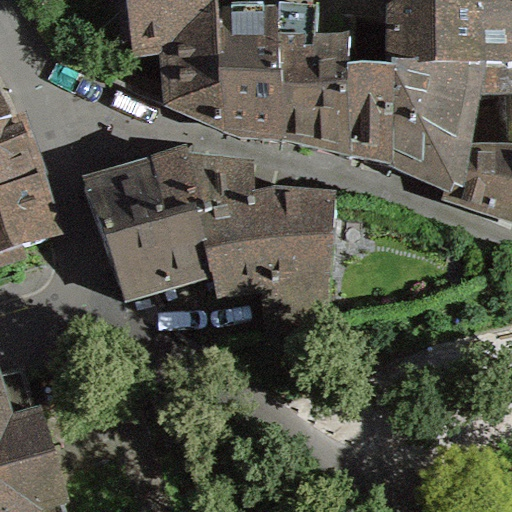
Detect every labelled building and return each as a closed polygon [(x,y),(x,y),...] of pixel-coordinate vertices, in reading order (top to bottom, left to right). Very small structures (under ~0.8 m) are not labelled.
[(124,0),(132,56),(167,53),(171,108),(188,116),(227,133),(218,27),(213,0),(124,0)] [(511,0),(393,0),(397,14),(397,15),(475,6),(475,8),(511,6),(511,0)] [(395,81),(504,70),(511,69),(511,6),(475,8),(475,6),(397,15),(396,28),(391,28),(390,45),(391,52),(391,81),(395,81)] [(271,26),(218,27),(227,133),(242,139),(250,140),(283,141),(285,142),(282,9),(272,9),(271,26)] [(282,9),(285,142),(294,144),(350,159),(346,74),(350,75),(350,46),(316,44),(318,11),(282,9)] [(454,157),(464,104),(508,93),(504,70),(395,81),(391,167),(411,176),(444,191),(446,192),(454,157)] [(350,79),(350,75),(346,74),(350,159),(361,161),(387,166),(391,167),(395,81),(391,81),(390,82),(350,79)] [(0,255),(54,238),(17,120),(0,124),(0,255)] [(511,156),(511,157),(467,157),(454,157),(446,192),(444,191),(443,198),(468,208),(511,223),(511,156)] [(197,218),(199,226),(252,212),(252,209),(250,177),(189,169),(187,168),(186,164),(177,166),(176,163),(155,169),(156,171),(153,172),(162,227),(197,218)] [(334,231),(344,232),(345,217),(346,209),(335,205),(272,203),(252,209),(252,212),(199,226),(197,218),(162,227),(153,172),(142,174),(84,190),(124,302),(159,292),(214,276),(216,286),(218,297),(262,291),(270,337),(326,327),(334,231)] [(0,511),(63,511),(62,506),(66,505),(52,460),(39,415),(35,417),(22,372),(0,378),(0,511)]
